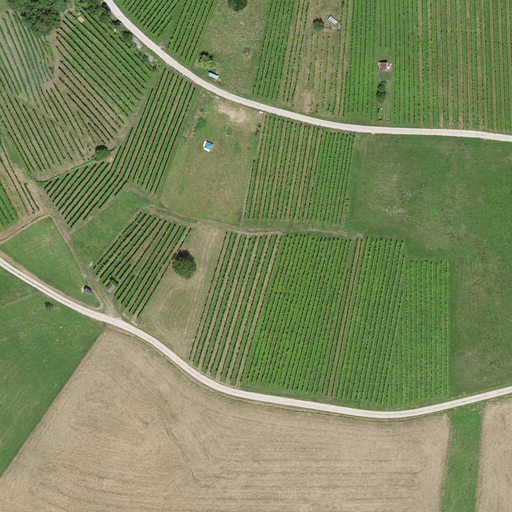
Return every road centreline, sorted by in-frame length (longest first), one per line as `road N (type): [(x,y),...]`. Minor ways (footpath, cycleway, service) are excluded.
road 1 (track): [(0,262),(62,301),(154,342),(227,392),(400,415),(511,389)]
road 2 (track): [(107,0),(153,50),(214,92),(254,107),(352,127),(511,138)]
road 3 (track): [(34,186),(110,320)]
